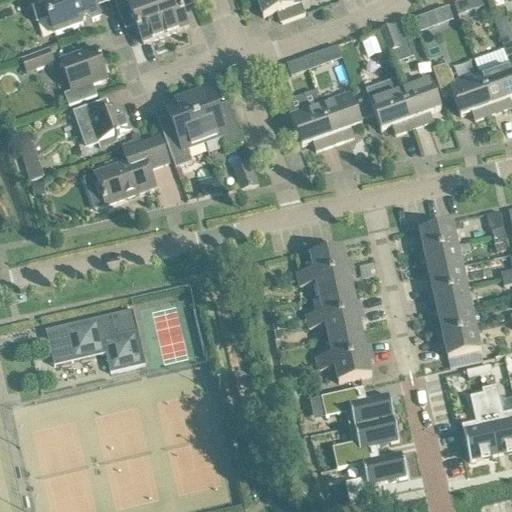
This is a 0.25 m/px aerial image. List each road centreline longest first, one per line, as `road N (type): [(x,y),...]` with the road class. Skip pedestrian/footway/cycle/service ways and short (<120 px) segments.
road 1 (residential): [(444,511),(372,199)]
road 2 (residential): [(0,282),(293,216)]
road 3 (residential): [(236,60),(397,0)]
road 4 (residential): [(293,216),(236,60)]
road 5 (residential): [(117,28),(137,83),(232,50)]
road 6 (residential): [(372,199),(511,167)]
